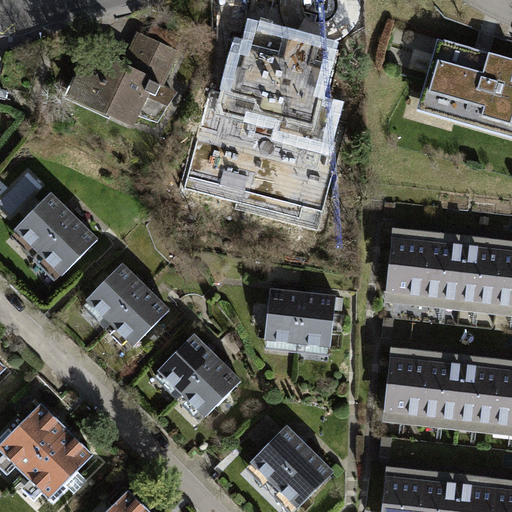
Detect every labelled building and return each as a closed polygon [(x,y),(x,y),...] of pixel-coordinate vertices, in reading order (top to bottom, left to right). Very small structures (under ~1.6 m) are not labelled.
[(334,46),(252,25),(246,50),(237,48),(221,110),(281,126),(279,137),(327,149),(338,106),(320,102),(334,46)] [(89,45),(65,95),(134,127),(138,120),(158,129),(177,89),(165,84),(186,41),(152,26),(147,37),(135,32),(122,61),(89,45)] [(511,61),(439,40),(419,108),(511,134),(511,61)] [(13,229),(36,253),(73,216),(50,194),(13,229)] [(73,216),(36,253),(61,277),(97,240),(73,216)] [(511,242),(395,229),(386,302),(511,316),(511,242)] [(85,300),(107,323),(144,287),(121,264),(85,300)] [(144,287),(107,323),(132,348),(168,311),(144,287)] [(304,296),(270,292),(265,341),(298,344),(304,296)] [(304,296),(298,344),(330,348),(336,300),(304,296)] [(157,370),(180,393),(217,357),(194,334),(157,370)] [(511,363),(393,350),(384,423),(511,437),(511,363)] [(217,357),(180,393),(205,418),(240,381),(217,357)] [(0,445),(0,452),(23,473),(66,428),(41,404),(0,445)] [(250,461),(273,485),(310,448),(287,426),(250,461)] [(66,428),(23,473),(49,498),(92,454),(66,428)] [(310,448),(273,485),(298,509),(334,472),(310,448)] [(511,511),(511,481),(388,467),(383,511),(511,511)] [(107,511),(149,511),(128,491),(107,511)]
